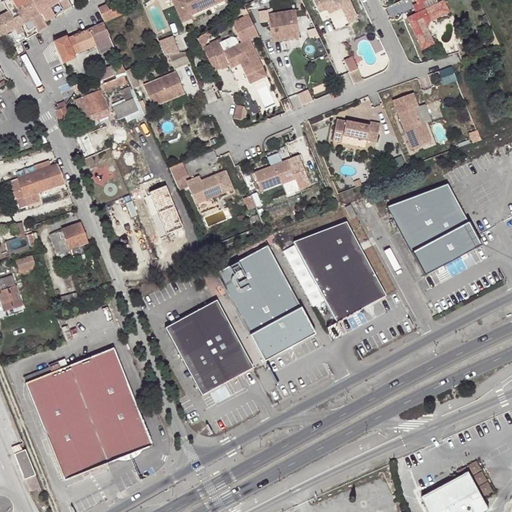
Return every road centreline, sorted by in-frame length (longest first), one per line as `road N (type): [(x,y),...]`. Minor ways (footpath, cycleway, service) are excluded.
road 1 (residential): [(0,53),(42,107),(197,464)]
road 2 (residential): [(405,74),(244,138),(232,139),(216,108)]
road 3 (unclassified): [(256,511),(437,425)]
road 4 (secondary): [(511,328),(337,418)]
road 5 (secondary): [(337,418),(165,511)]
road 6 (secondary): [(204,511),(374,419)]
road 7 (secondary): [(374,419),(511,353)]
